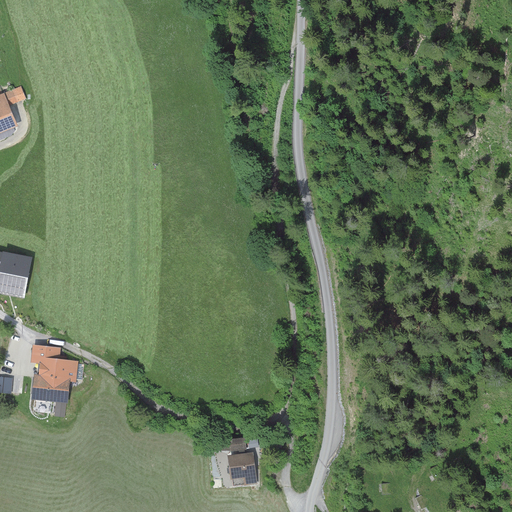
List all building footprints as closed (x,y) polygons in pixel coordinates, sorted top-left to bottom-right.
[(21,86),(0,95),(0,133),(13,128),(17,126),(8,107),(26,99),(21,86)] [(13,128),(0,133),(0,140),(11,136),(14,131),(13,128)] [(31,257),(0,252),(0,293),(23,298),(31,257)] [(60,348),(32,344),(29,362),(38,364),(37,376),(70,380),(75,381),(77,362),(66,360),(66,356),(59,355),(60,348)] [(70,380),(37,376),(33,376),(30,399),(67,404),(70,380)] [(229,440),(216,440),(215,450),(230,451),(246,448),(244,438),(229,440)] [(253,452),(227,456),(230,479),(242,477),(243,486),(257,484),(253,452)] [(437,466),(429,469),(434,480),(442,476),(437,466)] [(391,484),(381,484),(382,494),(391,494),(391,484)] [(423,494),(415,499),(421,510),(429,506),(423,494)]
